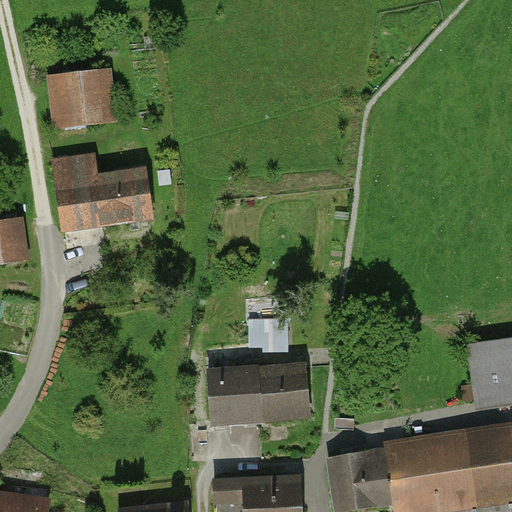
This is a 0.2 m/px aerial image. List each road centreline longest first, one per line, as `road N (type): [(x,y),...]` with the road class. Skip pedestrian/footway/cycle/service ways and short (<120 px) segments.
road 1 (residential): [(0,438),(27,393),(50,319),(46,223)]
road 2 (track): [(46,223),(0,4)]
